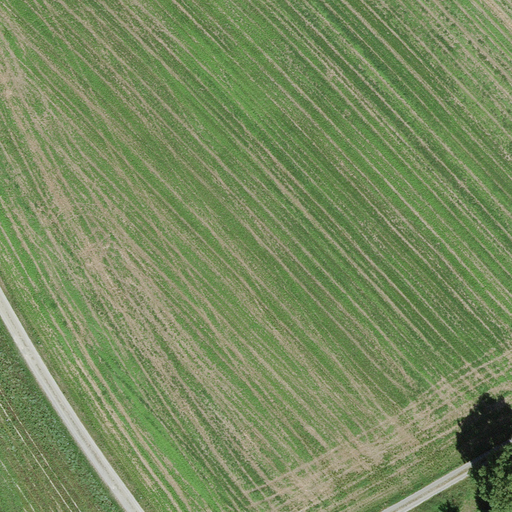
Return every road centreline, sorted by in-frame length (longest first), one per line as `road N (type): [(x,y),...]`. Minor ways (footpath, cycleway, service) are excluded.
road 1 (track): [(130,511),(87,458),(0,310)]
road 2 (track): [(404,511),(511,450)]
